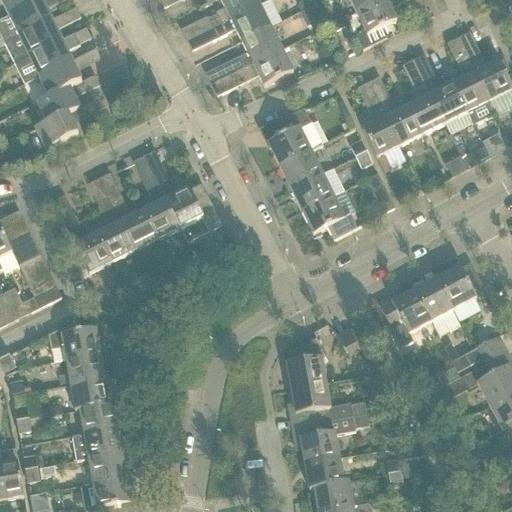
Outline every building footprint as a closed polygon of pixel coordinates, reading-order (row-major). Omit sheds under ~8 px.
[(0,21),(0,36),(4,45),(51,22),(45,9),(50,7),(46,0),(44,0),(41,2),(8,18),(0,21)] [(0,0),(0,1),(8,18),(41,2),(40,0),(0,0)] [(158,0),(158,1),(163,11),(185,0),(158,0)] [(218,0),(224,10),(180,32),(186,43),(258,7),(254,0),(218,0)] [(348,0),(355,15),(385,0),(348,0)] [(385,0),(355,15),(363,29),(361,35),(355,38),(363,53),(386,41),(385,38),(380,37),(378,33),(396,24),(390,12),(413,0),(385,0)] [(497,0),(502,9),(511,4),(511,1),(511,0),(497,0)] [(269,2),(258,7),(270,30),(280,24),(269,2)] [(299,4),(298,8),(300,13),(307,10),(303,2),(299,4)] [(258,7),(186,43),(192,55),(218,42),(217,41),(226,36),(227,37),(235,33),(241,44),(270,30),(258,7)] [(302,16),(308,28),(317,24),(311,12),(302,16)] [(14,66),(28,59),(61,42),(55,30),(60,28),(56,20),(51,22),(4,45),(14,66)] [(317,24),(308,28),(312,36),(321,32),(317,24)] [(343,26),(325,35),(331,48),(349,39),(343,26)] [(246,56),(205,76),(210,88),(281,53),(270,30),(241,44),(246,56)] [(469,35),(457,41),(488,101),(489,104),(511,92),(511,91),(498,63),(486,69),(469,35)] [(28,59),(14,66),(24,86),(38,79),(71,63),(67,54),(80,47),(75,36),(61,42),(28,59)] [(318,36),(311,40),(316,50),(323,47),(318,36)] [(457,41),(447,46),(464,80),(452,86),(467,115),(473,128),(496,116),(489,104),(488,101),(457,41)] [(281,53),(210,88),(216,99),(258,79),(264,90),(292,76),(281,53)] [(424,57),(412,63),(444,127),(467,115),(452,86),(441,92),(424,57)] [(38,79),(48,99),(49,100),(75,87),(75,88),(82,85),(75,71),(80,69),(76,60),(71,63),(38,79)] [(412,63),(402,68),(419,103),(407,109),(422,138),(444,127),(412,63)] [(378,80),(367,86),(399,149),(422,138),(407,109),(396,115),(378,80)] [(367,86),(357,91),(374,126),(361,132),(376,161),(399,149),(367,86)] [(36,105),(46,126),(47,126),(73,113),(74,114),(80,111),(74,98),(79,95),(75,88),(75,87),(49,100),(48,99),(36,105)] [(511,108),(511,92),(489,104),(496,116),(511,108)] [(267,146),(279,170),(310,154),(322,148),(304,112),(278,123),(285,137),(274,143),(274,142),(273,142),(273,143),(267,146)] [(47,126),(46,126),(35,131),(46,153),(78,138),(71,124),(77,121),(74,114),(73,113),(47,126)] [(451,139),(473,128),(467,115),(444,127),(451,139)] [(484,150),(489,160),(503,152),(496,138),(481,146),(484,150)] [(350,149),(355,160),(366,154),(361,143),(350,149)] [(399,149),(376,161),(382,173),(405,161),(399,149)] [(484,150),(472,156),(477,166),(489,160),(484,150)] [(143,160),(154,182),(155,181),(180,232),(202,221),(209,235),(223,228),(201,187),(189,193),(189,191),(176,197),(154,154),(143,160)] [(279,170),(290,192),(322,176),(310,154),(279,170)] [(366,154),(355,160),(361,172),(372,166),(366,154)] [(477,166),(472,156),(462,161),(467,171),(477,166)] [(1,158),(0,158),(0,175),(8,172),(7,169),(1,158)] [(449,180),(467,171),(462,161),(444,170),(449,180)] [(333,199),(342,195),(331,172),(322,176),(333,199)] [(290,192),(301,215),(333,199),(322,176),(290,192)] [(367,183),(384,217),(395,211),(378,177),(367,183)] [(154,208),(142,214),(157,243),(180,232),(155,181),(154,182),(143,187),(154,208)] [(342,195),(333,199),(344,221),(350,219),(353,217),(342,195)] [(120,198),(109,204),(134,254),(157,243),(142,214),(131,220),(120,198)] [(333,199),(301,215),(313,238),(327,231),(333,243),(356,232),(350,219),(344,221),(333,199)] [(109,230),(97,236),(111,265),(134,254),(109,204),(98,209),(109,230)] [(19,215),(0,223),(0,229),(3,236),(24,225),(19,215)] [(111,265),(97,236),(85,242),(75,221),(63,227),(88,277),(111,265)] [(30,236),(24,225),(3,236),(8,247),(30,236)] [(0,273),(2,273),(5,278),(20,271),(18,268),(13,257),(8,247),(3,236),(0,229),(0,273)] [(35,247),(30,236),(8,247),(13,257),(35,247)] [(13,257),(18,268),(40,258),(35,247),(13,257)] [(18,268),(20,271),(24,279),(45,269),(40,258),(18,268)] [(45,269),(24,279),(29,290),(51,279),(45,269)] [(459,270),(436,282),(453,313),(476,301),(459,270)] [(51,279),(29,290),(34,301),(56,290),(51,279)] [(436,282),(415,294),(431,325),(453,313),(436,282)] [(158,284),(152,287),(157,297),(167,292),(164,286),(158,284)] [(56,290),(34,301),(40,312),(61,301),(56,290)] [(15,291),(4,296),(4,297),(17,323),(28,318),(15,291)] [(431,325),(415,294),(392,306),(389,301),(377,308),(401,352),(413,345),(409,337),(431,325)] [(4,296),(0,298),(0,315),(6,328),(17,323),(4,297),(4,296)] [(64,351),(66,363),(101,357),(96,332),(74,336),(73,327),(49,338),(52,353),(64,351)] [(338,339),(349,361),(360,355),(349,333),(338,339)] [(474,367),(504,350),(498,340),(468,356),(474,367)] [(290,366),(286,367),(291,392),(326,386),(321,362),(325,359),(317,342),(316,341),(288,355),(290,366)] [(476,387),(488,409),(511,396),(511,378),(508,371),(511,368),(511,364),(507,356),(483,370),(482,369),(463,380),(469,391),(476,387)] [(70,385),(71,388),(105,382),(101,357),(66,363),(68,376),(70,385)] [(9,358),(0,362),(0,367),(4,375),(15,369),(9,358)] [(452,365),(454,370),(458,376),(471,369),(465,358),(452,365)] [(460,381),(458,376),(454,370),(441,377),(448,388),(460,381)] [(68,376),(59,378),(61,387),(70,385),(68,376)] [(75,414),(80,413),(80,412),(110,407),(110,406),(105,382),(71,388),(75,414)] [(21,384),(10,386),(10,387),(12,398),(23,397),(22,387),(21,385),(21,384)] [(296,417),(289,418),(291,431),(331,424),(353,420),(351,408),(350,407),(331,410),(326,386),(291,392),(296,417)] [(511,396),(488,409),(501,432),(511,425),(511,396)] [(80,413),(84,437),(119,431),(114,405),(110,406),(110,407),(80,412),(80,413)] [(353,420),(367,418),(365,406),(351,408),(353,420)] [(27,409),(14,411),(14,413),(14,415),(16,425),(29,422),(27,411),(27,409)] [(300,443),(304,468),(340,461),(336,438),(355,435),(355,432),(369,429),(367,418),(353,420),(331,424),(291,431),(294,444),(300,443)] [(29,422),(16,425),(18,436),(31,434),(29,422)] [(505,430),(511,442),(511,425),(501,432),(501,433),(505,430)] [(77,464),(89,462),(123,456),(119,431),(84,437),(72,439),(77,464)] [(446,448),(452,458),(463,452),(457,442),(446,448)] [(15,452),(0,454),(0,504),(24,500),(15,452)] [(463,452),(452,458),(458,469),(469,463),(463,452)] [(89,462),(93,487),(128,481),(123,456),(89,462)] [(37,458),(23,460),(23,463),(25,474),(34,472),(37,472),(38,471),(43,470),(41,457),(37,458)] [(304,468),(309,492),(349,485),(349,484),(344,485),(340,461),(304,468)] [(386,466),(389,478),(401,476),(399,463),(386,466)] [(34,472),(25,474),(27,486),(40,483),(38,471),(37,472),(34,472)] [(401,476),(389,478),(391,490),(403,488),(401,476)] [(93,487),(81,489),(85,511),(100,511),(101,511),(133,506),(128,481),(93,487)] [(313,493),(317,511),(340,511),(353,510),(349,485),(309,492),(309,494),(313,493)]
